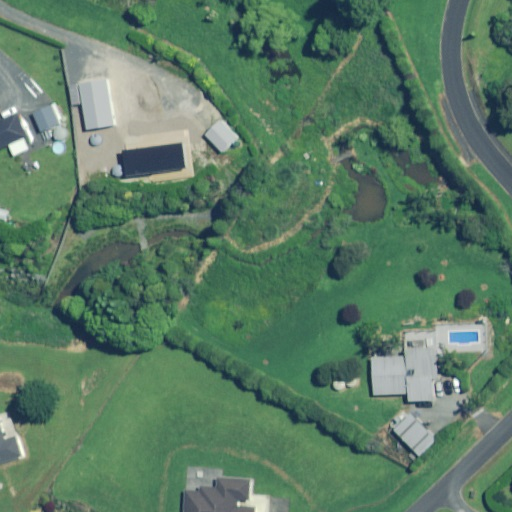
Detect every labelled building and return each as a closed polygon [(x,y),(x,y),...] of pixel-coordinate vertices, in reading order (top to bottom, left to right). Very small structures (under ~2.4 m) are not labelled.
[(58,105),(36,113),(43,133),(65,125),(58,105)] [(0,150),(32,136),(22,113),(6,120),(2,110),(0,110),(0,150)] [(376,356),(377,396),(412,396),(412,402),(440,402),(439,381),(445,381),(445,347),(411,347),(411,356),(376,356)] [(361,384),(356,373),(334,382),(339,394),(361,384)] [(440,440),(415,414),(397,431),(422,457),(440,440)] [(254,500),(255,481),(218,478),(218,487),(198,486),(197,493),(185,492),(184,511),(258,511),(259,508),(240,507),(241,501),(246,501),(246,500),(254,500)]
